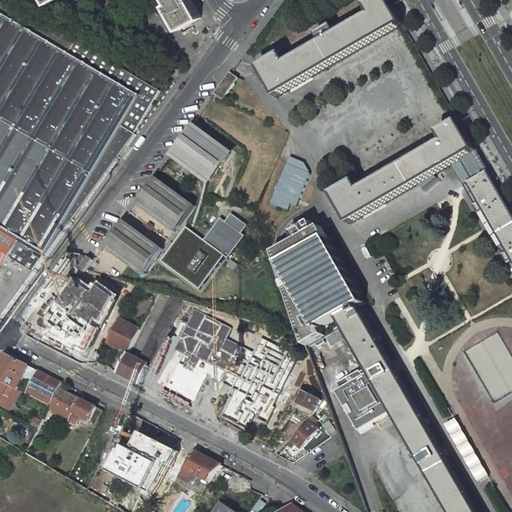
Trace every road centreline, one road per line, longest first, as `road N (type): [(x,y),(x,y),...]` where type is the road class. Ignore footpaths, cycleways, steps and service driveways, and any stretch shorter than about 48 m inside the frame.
road 1 (residential): [(240,25),(5,334)]
road 2 (unclassified): [(5,334),(289,481),(330,511)]
road 3 (secondary): [(425,0),(511,153)]
